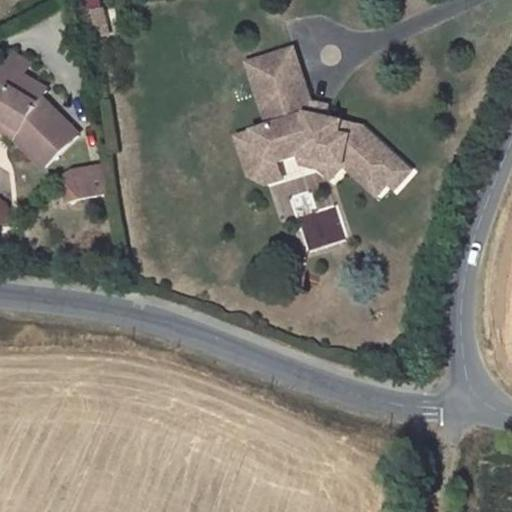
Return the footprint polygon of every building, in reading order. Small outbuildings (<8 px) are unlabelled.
[(94,11),(100,38),(114,35),(108,8),(94,11)] [(294,53),(249,68),(260,103),(272,99),(276,112),(265,116),(269,131),(254,136),(262,159),(278,166),(301,159),(347,167),(380,198),(392,185),(396,191),(412,174),(363,129),(307,119),(303,105),(310,102),(294,53)] [(0,90),(0,114),(30,129),(24,139),(53,167),(87,130),(48,95),(54,84),(13,64),(0,90)] [(310,102),(303,105),(307,119),(322,122),(325,105),(310,102)] [(0,127),(24,139),(30,129),(0,114),(0,127)] [(278,166),(262,159),(254,136),(238,142),(251,182),(267,189),(284,183),(278,166)] [(347,167),(301,159),(305,169),(323,173),(334,181),(347,167)] [(81,190),(88,225),(101,223),(95,188),(81,190)] [(67,243),(88,225),(81,190),(62,210),(67,216),(54,227),(67,243)]
